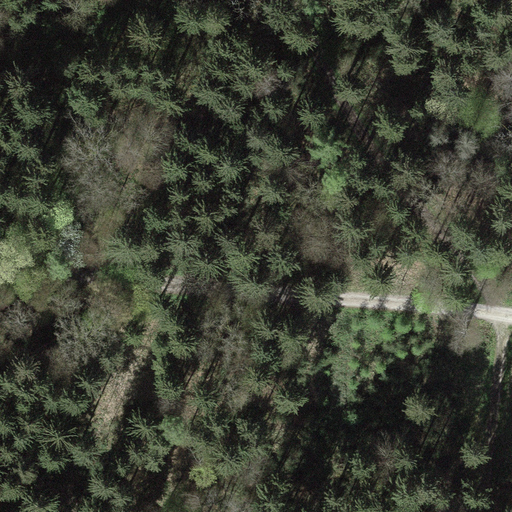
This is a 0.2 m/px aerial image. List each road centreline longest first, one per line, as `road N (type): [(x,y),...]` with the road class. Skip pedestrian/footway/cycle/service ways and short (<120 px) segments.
road 1 (track): [(481,511),(503,318),(472,272),(379,176),(291,0)]
road 2 (track): [(511,320),(0,271)]
